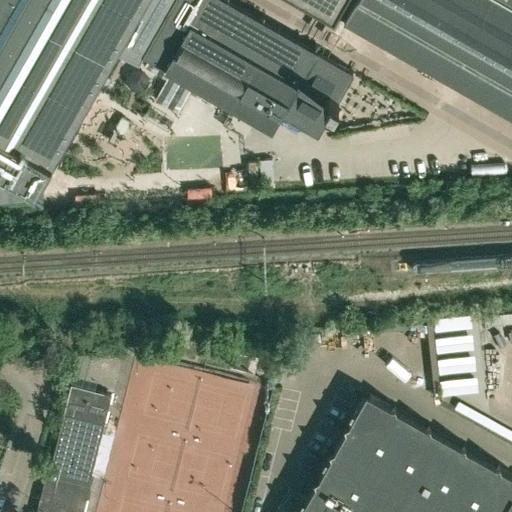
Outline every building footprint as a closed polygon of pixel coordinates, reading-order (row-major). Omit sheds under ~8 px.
[(0,0),(0,201),(35,199),(34,192),(35,192),(120,43),(144,0),(0,0)] [(144,0),(117,47),(117,48),(138,59),(142,52),(149,56),(144,66),(166,78),(154,99),(176,111),(188,91),(210,104),(216,94),(271,126),(272,124),(280,110),(292,117),(317,131),(332,105),(333,106),(336,101),(339,96),(338,95),(353,69),(322,51),(232,0),(144,0)] [(511,0),(313,0),(334,12),(354,23),(511,113),(511,0)] [(507,153),(445,155),(446,172),(508,169),(507,153)] [(234,353),(231,367),(246,371),(249,357),(234,353)] [(249,357),(246,371),(254,373),(258,359),(249,357)] [(48,472),(46,472),(46,473),(36,511),(39,511),(77,511),(78,509),(84,510),(91,483),(89,483),(92,473),(84,471),(96,422),(104,424),(112,393),(71,382),(48,472)] [(506,511),(511,501),(511,472),(366,391),(306,497),(289,487),(275,511),(506,511)]
